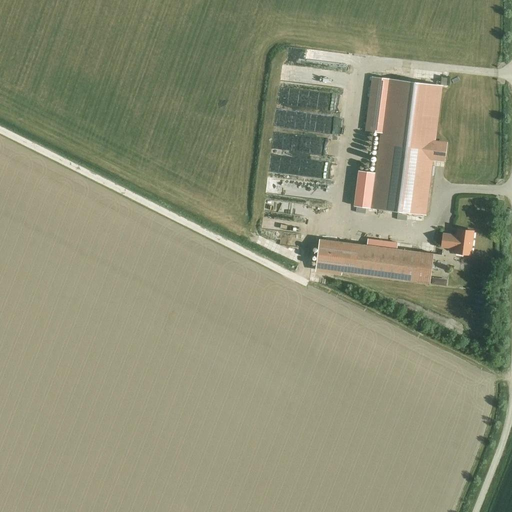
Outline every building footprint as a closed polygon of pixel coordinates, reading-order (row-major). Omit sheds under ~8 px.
[(291,56),(289,71),(344,78),(346,63),(291,56)] [(373,208),(424,214),(431,158),(445,160),(447,144),(433,143),(440,86),(374,77),(367,131),(382,133),(373,208)] [(295,95),(296,78),(287,78),(286,95),(295,95)] [(328,95),(330,86),(315,82),(311,97),(325,100),(326,95),(328,95)] [(282,123),(280,139),(339,148),(342,125),(329,123),(328,129),(300,125),(300,126),(295,126),(296,119),(293,118),(292,124),(282,123)] [(454,253),(470,255),(473,231),(457,229),(456,237),(452,236),(452,235),(443,234),(441,247),(455,248),(454,253)] [(433,254),(359,245),(319,239),(316,269),(355,274),(429,284),(433,254)]
